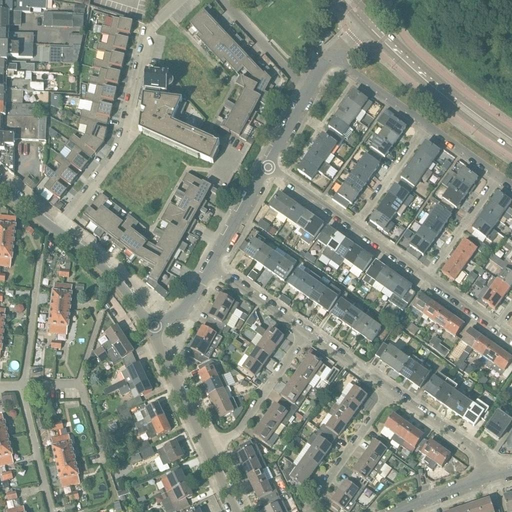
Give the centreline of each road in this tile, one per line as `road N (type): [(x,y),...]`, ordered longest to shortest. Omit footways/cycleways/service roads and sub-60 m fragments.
road 1 (residential): [(59,229),(117,153),(148,34),(181,0)]
road 2 (tertiary): [(511,142),(416,68),(370,20)]
road 3 (residential): [(214,455),(309,332)]
road 4 (residential): [(309,511),(395,392)]
road 5 (residential): [(214,455),(154,326)]
road 6 (residential): [(154,326),(118,280),(59,229)]
road 7 (residential): [(495,478),(466,442),(395,392)]
road 8 (residential): [(20,386),(41,258)]
road 9 (residential): [(306,92),(222,0)]
road 10 (residential): [(427,278),(499,177)]
road 11 (residential): [(50,506),(20,386)]
road 12 (residential): [(357,228),(426,127)]
